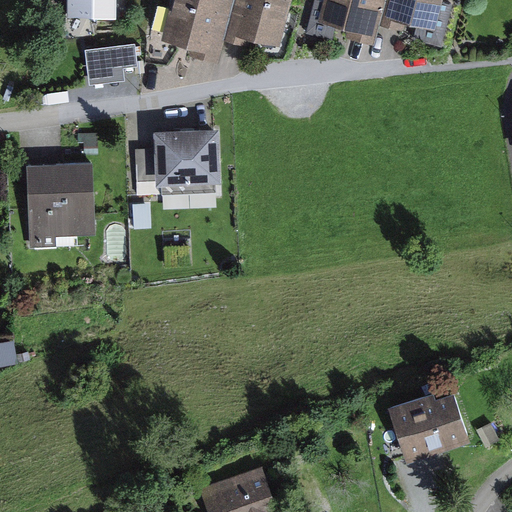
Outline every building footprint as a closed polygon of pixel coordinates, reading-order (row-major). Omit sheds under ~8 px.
[(126,11),(124,0),(69,0),(72,16),(126,11)] [(282,45),(296,0),(174,0),(161,44),(222,62),(232,30),(282,45)] [(322,0),(314,25),(377,47),(387,19),(440,37),(452,0),(322,0)] [(139,42),(90,47),(94,83),(129,79),(127,65),(142,64),(139,42)] [(236,190),(234,128),(171,130),(173,192),(236,190)] [(156,177),(155,142),(138,143),(139,177),(156,177)] [(103,162),(40,163),(42,236),(105,235),(103,162)] [(425,371),(432,390),(389,403),(408,460),(475,438),(450,363),(425,371)] [(277,511),(263,469),(200,492),(207,511),(277,511)]
